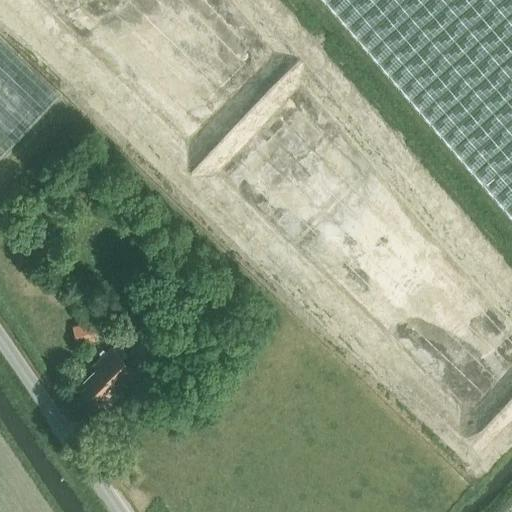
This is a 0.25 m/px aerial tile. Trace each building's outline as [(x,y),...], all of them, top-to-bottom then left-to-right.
[(511,0),(323,0),(511,219),(511,0)] [(0,157),(60,94),(49,84),(39,75),(27,63),(17,53),(8,46),(0,40),(0,157)] [(160,316),(141,334),(159,352),(177,335),(160,316)] [(92,322),(73,327),(77,344),(97,339),(92,322)] [(111,347),(105,353),(102,350),(99,353),(102,356),(93,365),(97,368),(83,381),(102,400),(133,369),(111,347)]
